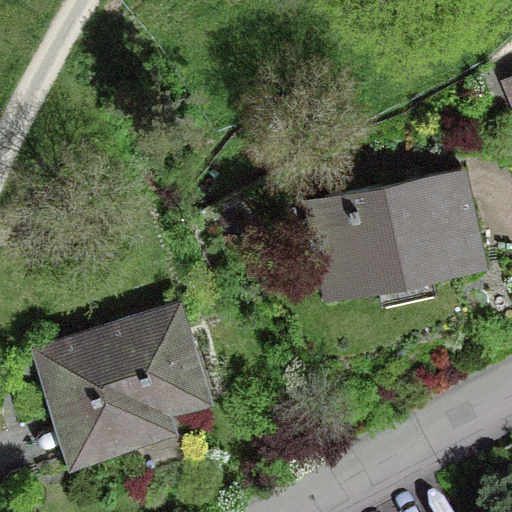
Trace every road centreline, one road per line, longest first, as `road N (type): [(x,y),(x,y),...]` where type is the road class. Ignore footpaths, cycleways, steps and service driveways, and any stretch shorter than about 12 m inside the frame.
road 1 (residential): [(511,391),(294,511)]
road 2 (residential): [(85,0),(0,156)]
